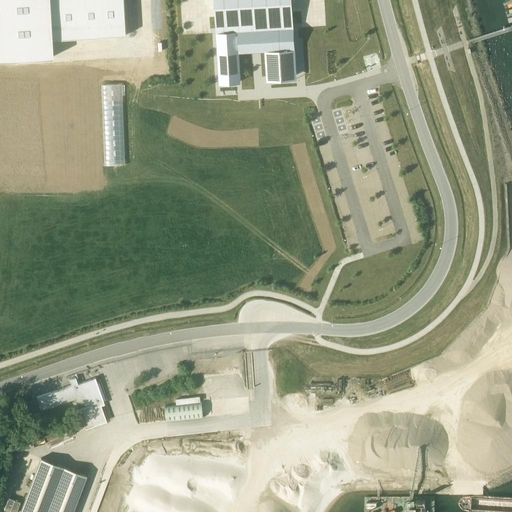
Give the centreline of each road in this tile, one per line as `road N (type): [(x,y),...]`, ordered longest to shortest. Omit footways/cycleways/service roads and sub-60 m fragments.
road 1 (unclassified): [(0,389),(166,338),(258,327),(363,329),(422,296),(448,249),(450,220),(384,0)]
road 2 (unknown): [(239,511),(254,479),(263,417),(309,421),(359,412),(495,365)]
